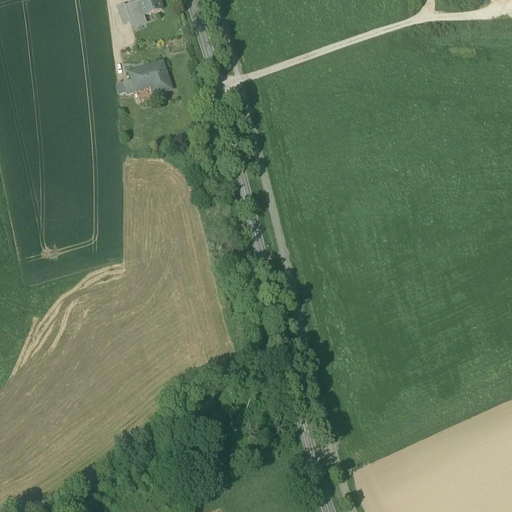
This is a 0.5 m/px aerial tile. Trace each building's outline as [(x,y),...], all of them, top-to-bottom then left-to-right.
[(137,3),(142,18),(143,18),(162,12),(157,0),(141,0),(137,1),(137,3)] [(124,8),(130,27),(145,22),(143,18),(142,18),(137,3),(124,8)] [(124,9),(116,11),(120,20),(127,18),(124,9)] [(127,18),(120,20),(122,27),(129,25),(127,18)] [(156,87),(159,96),(172,91),(162,65),(130,77),(132,81),(136,94),(156,87)] [(123,85),(128,97),(136,94),(132,81),(123,85)]
